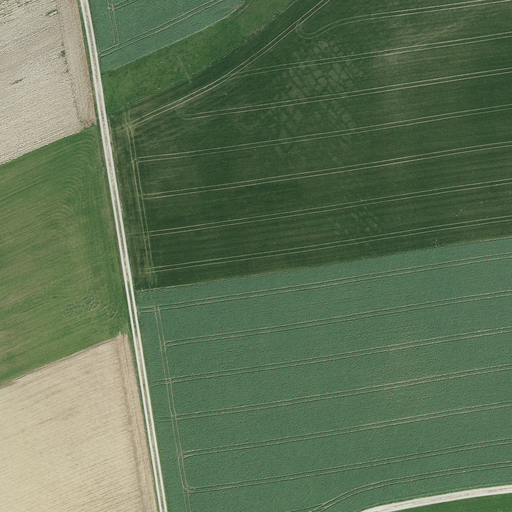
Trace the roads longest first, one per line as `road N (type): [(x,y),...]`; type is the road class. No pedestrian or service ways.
road 1 (track): [(82,0),(163,511)]
road 2 (track): [(511,488),(373,511)]
